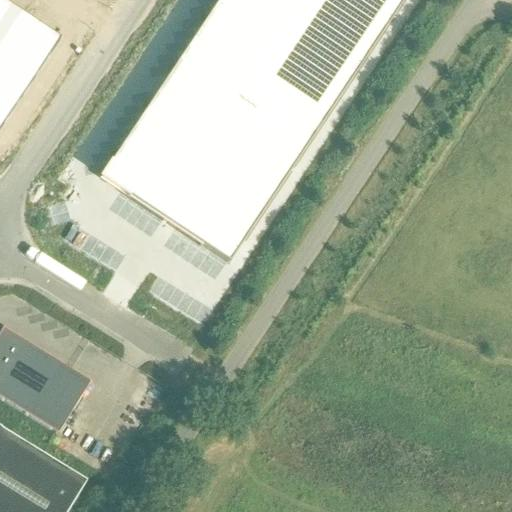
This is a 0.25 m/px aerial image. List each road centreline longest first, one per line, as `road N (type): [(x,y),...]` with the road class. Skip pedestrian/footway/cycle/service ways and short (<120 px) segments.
road 1 (unclassified): [(134,511),(475,0)]
road 2 (unclassified): [(0,211),(139,0)]
road 3 (unclassified): [(179,360),(0,250)]
